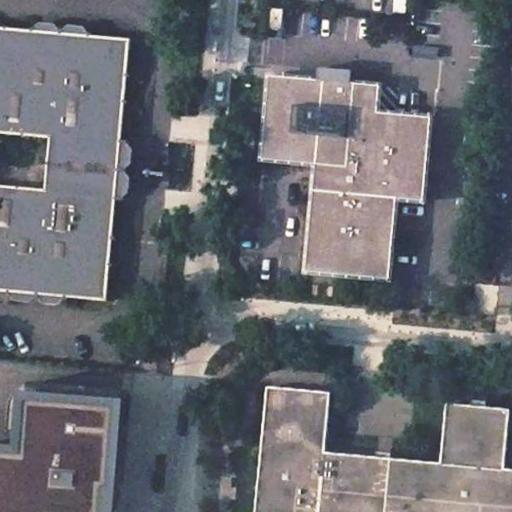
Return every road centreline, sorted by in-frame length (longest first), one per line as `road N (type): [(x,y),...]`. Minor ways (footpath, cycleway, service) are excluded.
road 1 (unclassified): [(220,0),(194,320)]
road 2 (unclassified): [(194,320),(511,347)]
road 3 (unclassified): [(171,511),(181,486),(194,320)]
road 4 (unknown): [(187,405),(0,390)]
